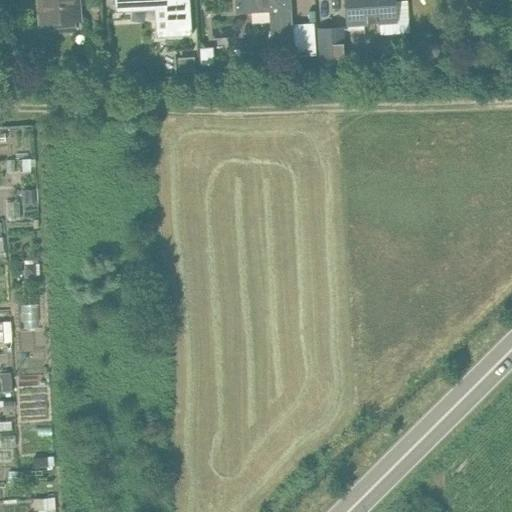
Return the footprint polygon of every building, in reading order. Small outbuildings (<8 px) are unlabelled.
[(54,22),(55,26),(72,25),(71,21),(80,20),(78,0),(48,0),(50,22),(54,22)] [(113,0),(115,12),(117,12),(117,9),(167,6),(168,34),(178,33),(178,34),(189,33),(189,35),(191,35),(189,0),(113,0)] [(314,54),(314,44),(313,24),(291,25),(289,0),(234,0),(236,13),(269,10),(272,49),(293,47),(293,56),(314,54)] [(406,0),(394,1),(393,0),(345,0),(346,12),(347,24),(381,22),(382,34),(409,31),(406,0)] [(321,58),(341,57),(344,57),(342,28),(319,29),(321,58)] [(212,49),(200,50),(201,66),(213,65),(212,49)] [(194,59),(179,60),(180,72),(195,71),(194,59)] [(55,511),(55,498),(38,498),(38,511),(55,511)]
